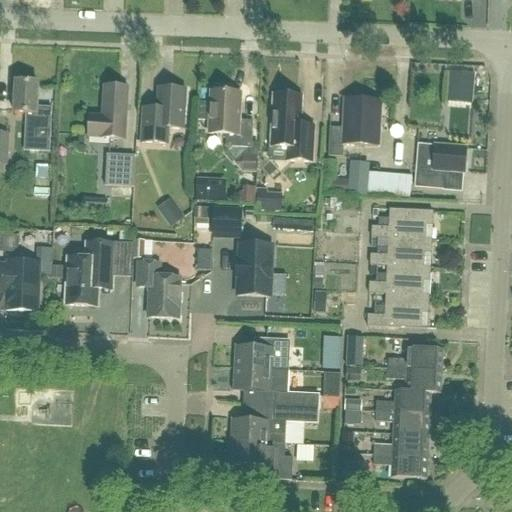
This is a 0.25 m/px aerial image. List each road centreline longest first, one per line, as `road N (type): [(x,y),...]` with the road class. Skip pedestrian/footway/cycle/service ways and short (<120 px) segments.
road 1 (residential): [(507,43),(0,19)]
road 2 (residential): [(435,511),(481,471),(490,452),(507,43)]
road 3 (residential): [(193,511),(173,488),(176,387),(165,367),(144,355),(0,348)]
